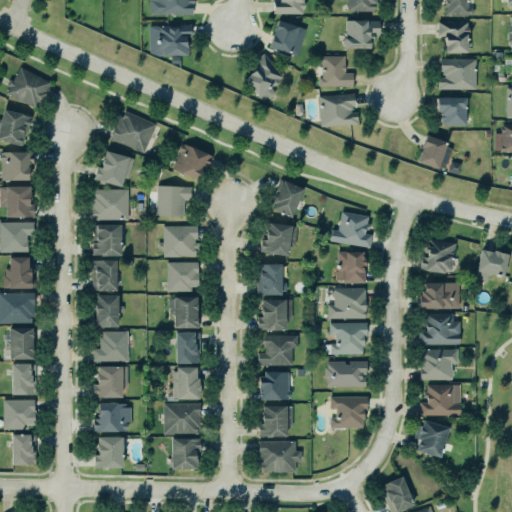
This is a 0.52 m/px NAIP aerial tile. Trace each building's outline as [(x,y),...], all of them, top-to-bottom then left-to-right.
[(193,0),(193,1),(191,1),(191,13),(148,13),(148,0),(193,0)] [(303,0),(303,7),(301,7),(301,11),(272,11),(272,6),(271,6),(271,0),(303,0)] [(378,0),(347,0),(347,10),(374,11),(374,2),(378,2),(378,0)] [(444,0),(445,14),(471,13),(472,12),(472,8),(470,6),(467,6),(467,0),(444,0)] [(297,24),(288,51),(267,44),(271,31),(272,32),(276,17),(297,24)] [(344,19),(343,46),(368,46),(368,39),(372,39),(372,34),(377,34),(378,19),(344,19)] [(436,20),(466,20),(466,24),(467,26),(467,31),(466,33),(465,50),(444,50),(444,44),(443,44),(443,34),(436,34),(436,20)] [(147,25),(148,55),(186,54),(185,36),(190,36),(190,24),(147,25)] [(261,99),(266,95),(267,97),(274,92),(268,85),(269,83),(270,84),(272,83),(277,80),(278,77),(281,75),(262,51),(252,59),(255,63),(253,65),(254,66),(247,72),(248,73),(243,77),(261,99)] [(317,54),(316,56),(315,58),(316,61),(317,62),(320,61),(320,75),(317,75),(317,84),(350,84),(350,72),(342,72),(342,69),(343,70),(343,62),(342,62),(342,54),(317,54)] [(475,58),(440,57),(440,76),(438,76),(437,88),(475,88),(475,58)] [(4,92),(37,107),(50,81),(17,65),(4,92)] [(316,94),(352,92),(353,104),(350,104),(350,107),(349,107),(349,110),(356,110),(357,122),(319,125),(316,94)] [(464,95),(464,124),(440,124),(440,110),(436,110),(435,95),(464,95)] [(0,110),(1,107),(30,115),(26,128),(24,128),(20,143),(0,137),(0,110)] [(155,122),(122,109),(110,138),(143,151),(155,122)] [(501,122),(511,122),(511,150),(499,150),(499,148),(492,148),(492,131),(499,131),(499,128),(501,126),(501,122)] [(415,159),(425,133),(442,140),(441,142),(444,143),(444,145),(451,147),(443,169),(415,159)] [(170,167),(198,180),(210,155),(182,142),(170,167)] [(0,178),(0,149),(31,149),(32,163),(27,163),(28,178),(0,178)] [(103,149),(99,165),(95,164),(91,178),(119,185),(122,176),(127,177),(132,157),(127,156),(127,155),(103,149)] [(291,216),(302,187),(281,179),(270,209),(291,216)] [(0,206),(4,206),(4,216),(33,215),(32,203),(29,203),(29,185),(0,185),(0,206)] [(188,186),(155,185),(155,215),(187,215),(188,186)] [(92,219),(128,219),(128,188),(94,189),(94,195),(92,195),(92,219)] [(365,211),(362,235),(367,235),(365,245),(326,239),(328,226),(335,227),(338,207),(365,211)] [(26,249),(0,249),(0,219),(32,219),(32,233),(25,233),(26,249)] [(266,220),(290,223),(290,224),(296,225),(293,245),(288,244),(286,254),(258,250),(260,237),(264,238),(265,233),(263,233),(264,226),(265,226),(266,220)] [(94,223),(119,222),(119,237),(118,236),(117,238),(117,240),(115,240),(117,242),(119,242),(119,253),(99,254),(99,253),(91,253),(90,241),(95,241),(95,238),(92,238),(92,224),(94,224),(94,223)] [(161,224),(161,255),(194,254),(194,250),(197,249),(196,241),(193,241),(193,238),(195,238),(195,224),(161,224)] [(428,238),(427,244),(424,243),(423,251),(426,251),(425,255),(420,254),(418,267),(442,271),(443,267),(449,268),(451,259),(448,258),(449,254),(442,253),(447,251),(452,252),(453,242),(428,238)] [(507,254),(481,247),(473,279),(486,281),(488,273),(502,276),(507,254)] [(363,281),(341,281),(342,277),(333,277),(334,269),(335,269),(335,266),(337,266),(337,256),(335,256),(335,249),(361,249),(361,256),(364,256),(364,263),(361,263),(361,268),(363,268),(363,281)] [(27,256),(4,256),(5,287),(34,287),(34,267),(27,267),(27,256)] [(115,289),(114,258),(92,259),(92,290),(115,289)] [(164,261),(165,291),(189,290),(189,286),(196,286),(196,260),(164,261)] [(255,262),(256,293),(278,293),(280,289),(284,289),(284,281),(279,282),(279,262),(255,262)] [(420,308),(457,307),(457,281),(419,282),(420,308)] [(325,319),(363,319),(364,297),(363,296),(362,285),(332,286),(332,288),(330,290),(330,295),(332,296),(332,302),(326,302),(326,316),(325,316),(325,319)] [(0,291),(32,291),(32,315),(30,315),(30,322),(0,322),(0,291)] [(95,293),(116,293),(116,304),(123,304),(123,311),(117,311),(117,325),(91,325),(91,312),(94,312),(94,307),(92,307),(92,300),(95,300),(95,293)] [(166,297),(171,297),(171,294),(195,294),(195,312),(197,312),(197,326),(172,326),(172,314),(168,314),(168,306),(166,306),(166,297)] [(256,328),(284,327),(284,318),(290,318),(290,298),(260,298),(260,303),(259,303),(259,311),(260,311),(260,315),(256,315),(256,328)] [(425,313),(425,330),(418,330),(418,344),(459,343),(458,320),(451,320),(451,312),(425,313)] [(362,319),(363,353),(323,353),(323,342),(334,342),(334,332),(328,332),(328,320),(362,319)] [(31,358),(32,327),(7,327),(6,358),(31,358)] [(125,330),(126,360),(91,360),(91,347),(98,347),(98,336),(101,336),(101,330),(125,330)] [(173,330),(192,330),(192,331),(197,331),(197,361),(174,361),(173,330)] [(257,364),(291,364),(291,347),(296,347),(296,334),(263,334),(263,351),(257,351),(257,364)] [(415,345),(416,378),(450,378),(450,371),(448,360),(452,361),(455,362),(455,345),(415,345)] [(325,361),(325,386),(365,385),(365,360),(325,361)] [(9,361),(9,392),(32,392),(32,384),(33,384),(33,363),(28,363),(28,361),(9,361)] [(92,396),(121,396),(121,386),(126,386),(126,365),(96,365),(96,383),(92,383),(92,396)] [(171,370),(174,370),(174,365),(194,365),(194,376),(197,376),(197,383),(198,383),(198,389),(196,389),(196,397),(171,397),(171,370)] [(258,398),(287,398),(289,395),(289,391),(286,388),(286,370),(262,370),(262,374),(256,374),(256,386),(258,386),(258,398)] [(418,414),(458,415),(459,384),(424,383),(424,401),(418,401),(418,414)] [(28,424),(2,426),(0,397),(32,395),(34,414),(28,415),(28,424)] [(364,395),(328,396),(328,408),(334,408),(334,416),(329,416),(329,426),(364,426),(364,395)] [(199,428),(159,429),(158,399),(198,398),(199,428)] [(129,405),(129,421),(125,421),(125,429),(92,429),(92,417),(96,417),(96,401),(125,401),(125,405),(129,405)] [(260,404),(260,409),(259,409),(259,414),(260,414),(260,421),(256,421),(256,433),(256,435),(285,435),(285,426),(290,426),(291,404),(260,404)] [(413,449),(439,456),(448,426),(422,419),(413,449)] [(34,431),(32,464),(8,463),(9,430),(34,431)] [(91,453),(91,465),(120,465),(120,435),(96,435),(96,453),(91,453)] [(198,436),(198,450),(193,450),(193,453),(195,453),(195,460),(193,460),(193,467),(169,467),(169,436),(198,436)] [(257,440),(258,471),(294,471),(293,460),(300,460),(300,450),(293,450),(293,440),(257,440)] [(386,511),(390,511),(411,506),(402,476),(379,483),(386,511)]
